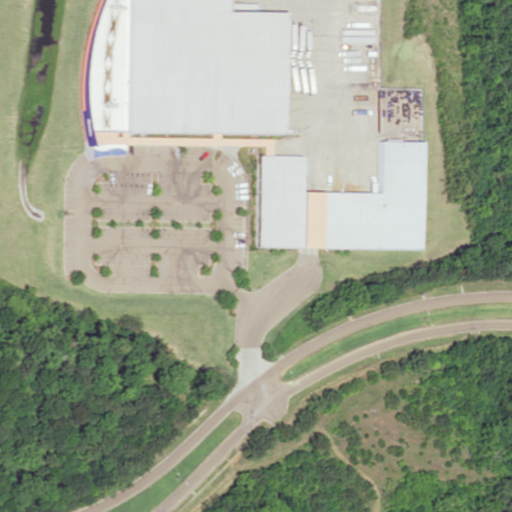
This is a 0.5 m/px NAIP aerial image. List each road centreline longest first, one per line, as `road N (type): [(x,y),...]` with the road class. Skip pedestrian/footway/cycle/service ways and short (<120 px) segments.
road 1 (residential): [(511,293),(401,304),(339,328),(256,379),(138,483),(81,511)]
road 2 (residential): [(153,511),(271,402),(352,354),(409,332),(511,322)]
